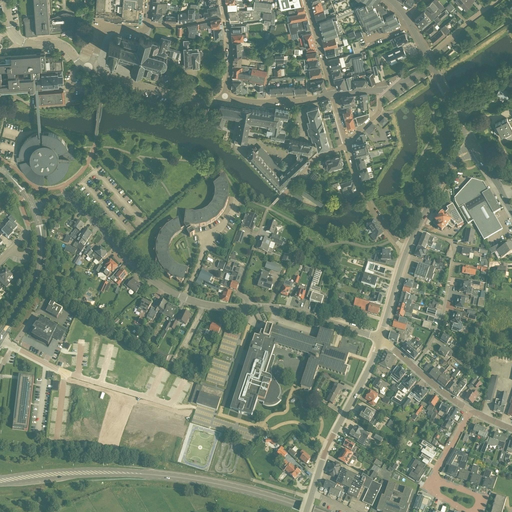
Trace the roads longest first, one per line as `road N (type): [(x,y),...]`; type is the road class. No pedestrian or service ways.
road 1 (primary): [(314,511),(168,477),(77,473),(0,481)]
road 2 (residential): [(414,367),(440,320),(454,247),(416,229)]
road 3 (residential): [(171,405),(64,373),(13,346)]
road 4 (tertiary): [(312,494),(380,339)]
road 5 (residential): [(183,298),(141,271),(63,196)]
road 6 (unclassified): [(224,96),(203,103),(89,66)]
road 7 (secondary): [(0,337),(36,282),(42,247),(34,208)]
road 8 (residential): [(380,339),(297,311),(247,307)]
road 9 (residential): [(346,146),(361,190),(406,251)]
road 10 (residential): [(511,429),(471,412),(433,480)]
road 11 (unclassified): [(89,66),(57,42),(18,39),(5,0)]
